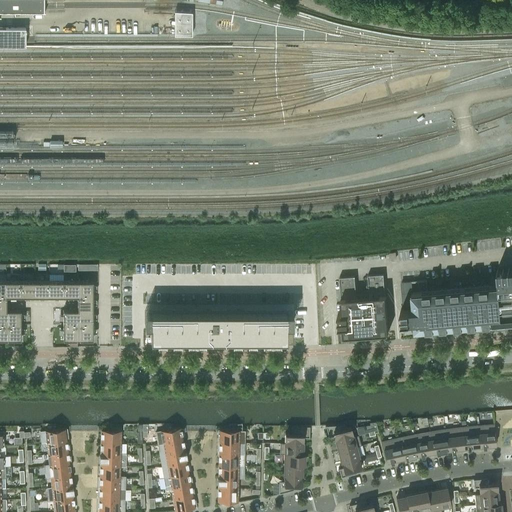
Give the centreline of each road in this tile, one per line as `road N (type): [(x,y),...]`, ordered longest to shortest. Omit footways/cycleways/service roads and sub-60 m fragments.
road 1 (tertiary): [(0,374),(320,373),(511,358)]
road 2 (residential): [(326,502),(427,475),(511,465)]
